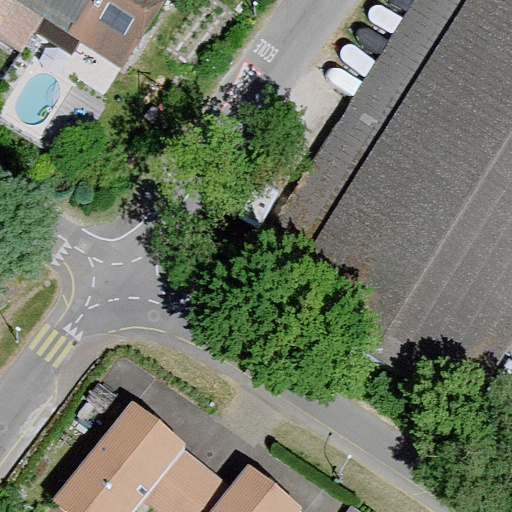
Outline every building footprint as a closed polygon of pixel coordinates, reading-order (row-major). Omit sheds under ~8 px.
[(0,19),(41,44),(48,32),(67,0),(8,0),(0,14),(0,19)] [(67,0),(48,32),(125,79),(173,0),(67,0)] [(511,0),(427,0),(277,240),(500,380),(507,369),(511,361),(511,0)] [(145,511),(189,457),(133,413),(55,511),(56,511),(145,511)] [(293,511),(248,476),(220,511),(293,511)]
